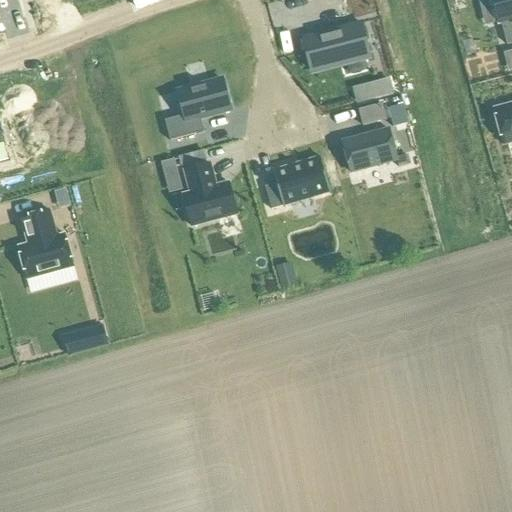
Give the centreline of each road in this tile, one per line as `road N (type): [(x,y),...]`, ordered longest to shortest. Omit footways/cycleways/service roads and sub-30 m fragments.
road 1 (residential): [(0,57),(175,0)]
road 2 (residential): [(270,88),(301,107),(307,137),(263,148),(257,119)]
